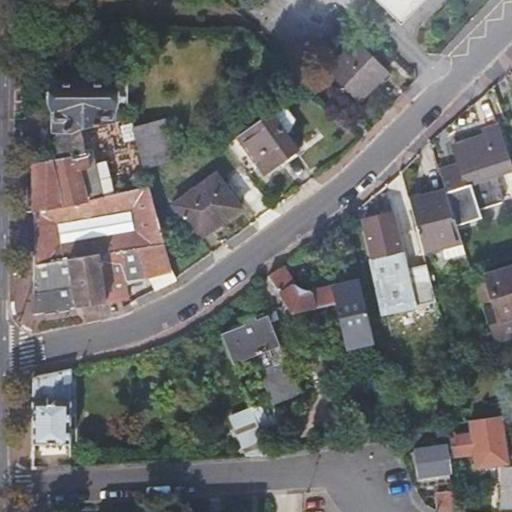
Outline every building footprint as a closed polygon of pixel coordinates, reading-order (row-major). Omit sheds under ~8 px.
[(380,0),(402,21),(423,0),(380,0)] [(326,71),(356,99),(386,68),(355,40),(326,71)] [(104,123),(109,121),(110,83),(52,83),(53,128),(56,129),(56,159),(84,154),(78,128),(104,123)] [(268,113),(238,135),(264,171),(295,149),(284,134),(289,130),(293,119),(281,104),(268,113)] [(142,167),(173,158),(162,120),(131,127),(142,167)] [(31,210),(85,199),(79,174),(94,170),(89,152),(97,151),(93,134),(105,130),(104,123),(78,128),(84,154),(56,159),(31,164),(31,210)] [(482,131),(483,136),(484,136),(490,153),(505,149),(498,127),(482,131)] [(484,136),(455,145),(460,163),(438,170),(444,190),(455,225),(480,218),(477,209),(502,201),(494,176),(511,171),(505,149),(490,153),(484,136)] [(214,174),(172,204),(197,239),(239,208),(214,174)] [(133,189),(148,186),(145,177),(130,180),(133,189)] [(151,275),(171,271),(148,186),(133,189),(85,199),(31,210),(31,312),(74,305),(74,306),(120,299),(120,301),(127,300),(125,282),(151,275)] [(421,252),(461,242),(444,190),(408,200),(421,252)] [(362,219),(371,259),(401,253),(391,213),(362,219)] [(279,265),(267,275),(290,313),(311,308),(335,303),(331,287),(309,292),(292,287),(279,265)] [(415,305),(434,300),(425,266),(406,270),(415,305)] [(491,336),(511,330),(511,316),(511,267),(485,276),(494,305),(482,309),(491,336)] [(155,289),(174,279),(171,271),(151,275),(155,289)] [(335,303),(343,339),(345,346),(374,340),(359,281),(331,287),(335,303)] [(285,362),(264,309),(241,319),(244,328),(222,337),(231,361),(255,353),(267,381),(263,383),(271,401),(296,392),(285,362)] [(511,335),(511,330),(491,336),(493,342),(511,335)] [(343,339),(303,355),(313,380),(349,365),(345,346),(343,339)] [(70,444),(70,369),(31,377),(31,443),(70,444)] [(247,457),(269,455),(250,409),(231,416),(247,457)] [(506,446),(502,417),(469,421),(471,431),(448,434),(451,454),(472,452),(474,467),(507,463),(505,447),(506,446)] [(450,481),(445,445),(415,451),(416,453),(406,455),(412,477),(421,476),(422,485),(450,481)] [(511,507),(511,466),(505,469),(500,471),(503,508),(511,507)] [(459,510),(456,491),(436,494),(438,509),(459,510)]
